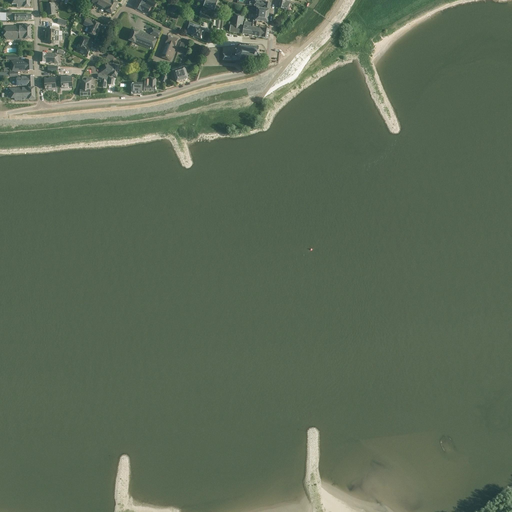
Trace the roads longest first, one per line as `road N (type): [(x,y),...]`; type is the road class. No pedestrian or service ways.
road 1 (unclassified): [(43,108),(155,97),(242,73),(267,62),(271,43)]
road 2 (residential): [(271,43),(205,47),(126,7)]
